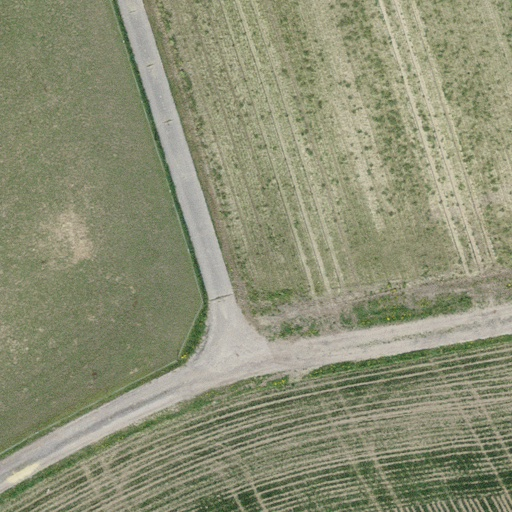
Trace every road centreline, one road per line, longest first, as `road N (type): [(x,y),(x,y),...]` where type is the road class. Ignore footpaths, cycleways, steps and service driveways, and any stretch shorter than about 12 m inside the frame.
road 1 (track): [(0,483),(250,358),(511,309)]
road 2 (track): [(141,0),(250,358)]
